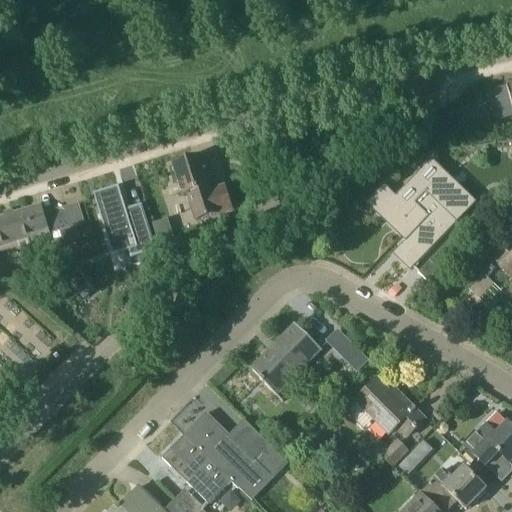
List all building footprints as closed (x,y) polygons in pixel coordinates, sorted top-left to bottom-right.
[(511,85),(488,92),(496,124),(511,119),(511,114),(511,112),(511,111),(511,85)] [(211,191),(206,176),(200,157),(173,165),(183,198),(186,197),(195,224),(218,216),(218,217),(233,212),(225,187),(211,191)] [(426,194),(443,177),(429,164),(396,198),(392,194),(391,195),(395,198),(387,207),(388,208),(382,215),(407,239),(404,242),(410,248),(404,254),(398,259),(410,271),(457,224),(426,194)] [(115,186),(92,194),(104,229),(118,224),(129,257),(153,249),(138,204),(122,209),(115,186)] [(79,205),(65,208),(71,229),(76,228),(85,225),(79,205)] [(51,243),(46,229),(40,209),(0,221),(0,249),(30,240),(33,249),(51,243)] [(178,252),(173,236),(157,241),(165,266),(178,252)] [(429,262),(438,270),(461,246),(452,238),(429,262)] [(511,312),(511,252),(509,256),(494,241),(470,264),(483,277),(469,291),(479,301),(494,286),(487,280),(501,265),(511,276),(511,288),(500,301),(511,312)] [(60,268),(84,300),(95,292),(71,259),(60,268)] [(276,398),(322,352),(294,325),(293,326),(295,328),(271,353),(270,351),(267,354),(268,354),(252,370),(260,379),(259,380),(276,398)] [(357,350),(345,362),(359,375),(370,364),(357,350)] [(389,393),(381,385),(378,381),(354,404),(388,439),(396,431),(405,439),(424,421),(415,411),(416,410),(413,408),(413,409),(393,389),(389,393)] [(230,437),(221,428),(207,414),(184,437),(239,490),(245,497),(267,475),(269,478),(285,463),(268,447),(254,461),(240,448),(243,444),(233,434),(230,437)] [(511,428),(507,424),(506,425),(495,415),(464,447),(469,452),(463,459),(470,465),(476,459),(485,468),(498,454),(510,466),(511,465),(511,428)] [(448,432),(448,427),(445,424),(440,425),(437,428),(437,433),(440,436),(445,436),(448,432)] [(238,491),(239,490),(184,437),(162,460),(176,474),(182,468),(193,478),(187,485),(214,511),(220,511),(240,493),(238,491)] [(397,442),(380,458),(392,470),(408,454),(397,442)] [(485,491),(471,477),(463,468),(452,479),(443,470),(420,494),(439,511),(448,511),(457,503),(466,511),(474,502),(477,505),(485,496),(483,494),(485,491)] [(162,511),(139,488),(120,508),(117,505),(110,511),(162,511)] [(359,492),(344,492),(344,496),(344,500),(345,500),(353,500),(355,500),(359,500),(359,499),(359,492)] [(439,511),(420,494),(402,511),(439,511)]
